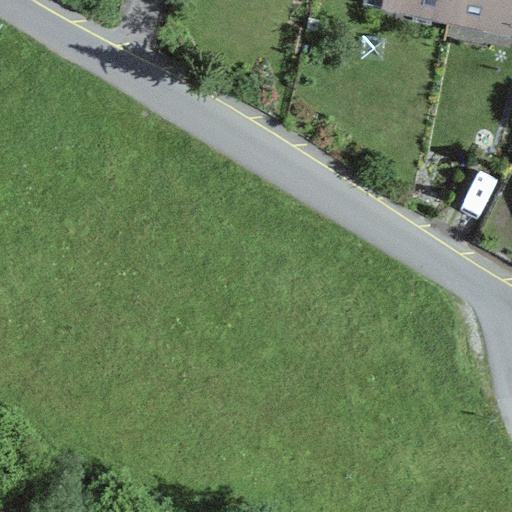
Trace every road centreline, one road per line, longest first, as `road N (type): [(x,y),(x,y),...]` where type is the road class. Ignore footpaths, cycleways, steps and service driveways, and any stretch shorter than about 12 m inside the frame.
road 1 (residential): [(511,306),(113,61)]
road 2 (residential): [(113,61),(0,2)]
